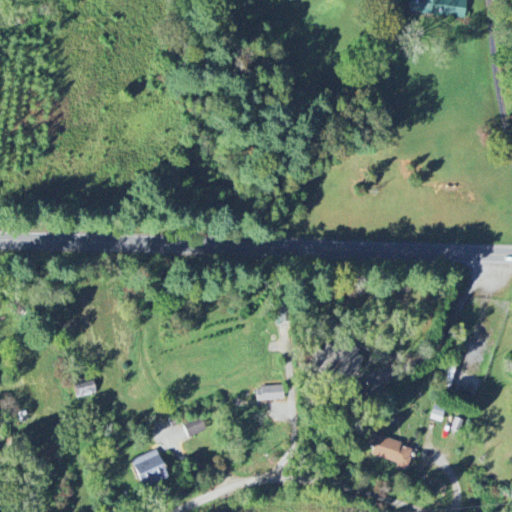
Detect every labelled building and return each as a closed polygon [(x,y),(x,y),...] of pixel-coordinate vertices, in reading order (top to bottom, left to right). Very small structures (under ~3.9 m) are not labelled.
[(466,0),(408,0),(407,11),(464,19),(466,0)] [(354,388),(354,387),(346,383),(351,371),(356,373),(365,354),(331,337),(316,367),(328,372),(333,362),(341,366),(335,378),(354,388)] [(95,395),(93,380),(73,382),(75,398),(95,395)] [(256,401),(283,401),(283,386),(256,387),(256,401)] [(205,432),(201,417),(182,423),(187,438),(205,432)] [(406,472),(407,458),(415,458),(416,443),(371,440),(369,460),(395,462),(394,471),(406,472)] [(166,476),(156,451),(130,461),(140,487),(166,476)]
